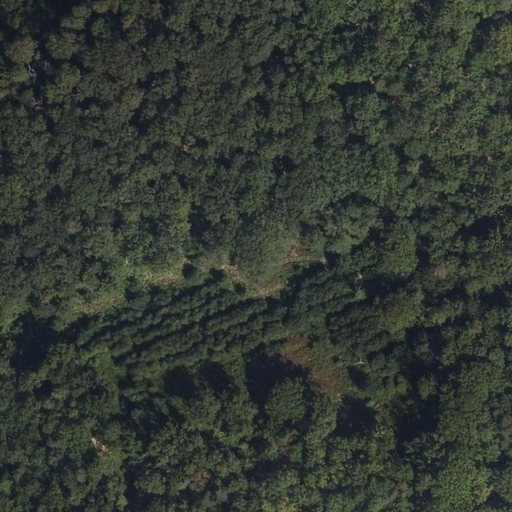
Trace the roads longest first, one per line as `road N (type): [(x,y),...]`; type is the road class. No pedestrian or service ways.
road 1 (track): [(194,511),(0,380)]
road 2 (track): [(511,129),(446,0)]
